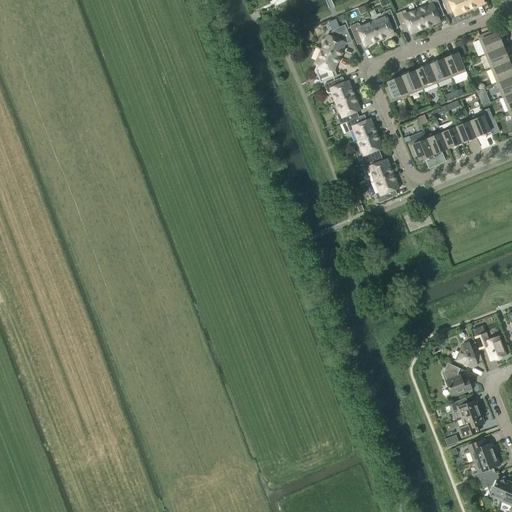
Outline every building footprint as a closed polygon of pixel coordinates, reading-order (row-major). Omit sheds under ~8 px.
[(429,5),(417,10),(425,28),(440,22),(438,16),(443,14),(437,0),(430,0),(428,1),(428,3),(429,5)] [(469,10),(464,0),(441,0),(447,13),(452,10),(455,16),(469,10)] [(464,0),(469,10),(484,4),(482,0),(464,0)] [(382,17),(371,22),(379,41),(393,34),(391,29),(397,27),(390,10),(382,13),(381,15),(382,17)] [(425,28),(417,10),(406,14),(405,10),(395,14),(402,31),(408,29),(410,34),(425,28)] [(379,41),(371,22),(360,27),(359,24),(357,23),(349,27),(356,43),(362,41),(364,47),(379,41)] [(327,35),(321,50),(339,57),(345,43),(351,40),(345,25),(332,30),(329,36),(327,35)] [(478,37),(485,54),(505,46),(503,40),(500,41),(497,33),(492,34),(491,32),(478,37)] [(461,41),(455,44),(458,49),(460,48),(463,47),(461,41)] [(485,54),(491,69),(509,61),(506,53),(508,52),(505,46),(485,54)] [(339,57),(321,50),(315,65),(317,65),(315,71),(320,84),(335,78),(333,72),(339,57)] [(452,56),(444,60),(451,77),(466,71),(464,66),(462,63),(457,51),(451,54),(452,56)] [(435,60),(428,63),(437,83),(451,77),(444,60),(436,63),(435,60)] [(491,69),(497,83),(511,76),(511,68),(509,61),(491,69)] [(423,68),(415,71),(422,89),(437,83),(428,63),(422,65),(423,68)] [(406,72),(400,75),(408,95),(422,89),(415,71),(407,75),(406,72)] [(408,95),(400,75),(393,77),(395,80),(386,83),(388,88),(385,89),(391,102),(408,95)] [(511,76),(497,83),(502,97),(511,93),(511,76)] [(331,92),(335,103),(354,96),(348,81),(342,83),(340,78),(324,85),(327,93),(329,93),(331,92)] [(511,93),(502,97),(508,112),(511,110),(511,93)] [(340,125),(346,123),(345,123),(357,118),(355,113),(360,111),(354,96),(335,103),(340,115),(336,116),(340,125)] [(489,109),(482,112),(483,113),(486,121),(493,119),(489,109)] [(483,113),(468,119),(476,137),(484,134),(485,136),(491,134),(489,128),(486,121),(483,113)] [(424,115),(418,118),(421,125),(427,122),(424,115)] [(353,130),(357,141),(376,134),(370,119),(364,121),(362,116),(357,118),(345,123),(346,123),(349,132),(353,130)] [(493,119),(486,121),(489,128),(497,125),(494,118),(493,119)] [(468,119),(454,125),(462,146),(469,143),(467,141),(476,137),(468,119)] [(454,125),(439,131),(447,149),(455,146),(456,148),(462,146),(454,125)] [(439,131),(425,137),(433,157),(440,155),(439,152),(447,149),(439,131)] [(359,155),(362,163),(379,156),(377,151),(382,149),(376,134),(357,141),(362,152),(360,153),(359,155)] [(433,157),(425,137),(408,144),(413,157),(416,156),(418,161),(427,157),(428,160),(433,157)] [(369,171),(374,182),(393,174),(386,159),(381,161),(379,156),(362,163),(365,171),(367,171),(369,171)] [(345,179),(356,174),(353,167),(342,172),(345,179)] [(393,174),(374,182),(378,193),(375,194),(379,203),(395,196),(393,191),(399,189),(393,174)] [(472,329),(475,338),(480,349),(485,347),(491,361),(505,356),(498,337),(488,341),(482,325),(472,329)] [(456,361),(471,368),(477,366),(475,360),(481,358),(475,343),(469,345),(469,343),(463,346),(463,347),(461,348),(456,361)] [(446,381),(452,397),(471,390),(468,380),(462,382),(460,376),(458,377),(457,375),(460,369),(447,363),(443,373),(446,381)] [(458,412),(461,419),(480,412),(476,401),(465,405),(463,399),(449,405),(453,414),(458,412)] [(480,412),(461,419),(464,427),(459,429),(463,440),(466,439),(465,437),(475,433),(473,428),(484,424),(480,412)] [(467,446),(473,463),(496,454),(492,443),(483,447),(480,441),(467,446)] [(480,479),(480,480),(493,475),(491,469),(500,466),(496,454),(473,463),(477,473),(472,475),(475,481),(480,479)] [(490,497),(501,502),(509,482),(506,480),(504,477),(499,479),(496,473),(493,475),(480,480),(483,489),(487,488),(490,497)] [(511,483),(509,482),(501,502),(511,506),(511,505),(511,483)]
